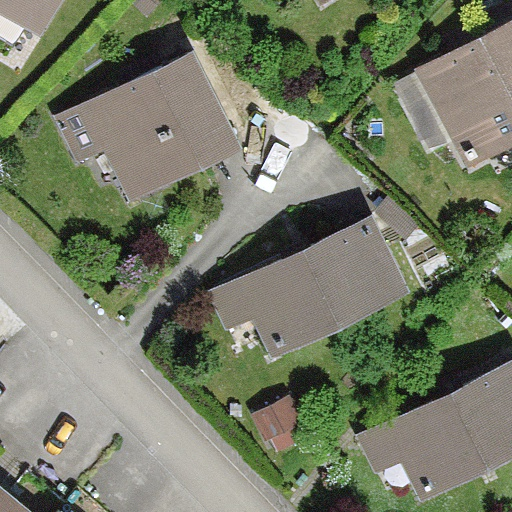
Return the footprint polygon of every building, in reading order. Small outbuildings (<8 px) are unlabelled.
[(62,0),(0,0),(0,7),(40,34),(62,0)] [(320,0),(326,10),(342,0),(320,0)] [(511,13),(400,82),(448,179),(511,143),(511,13)] [(203,44),(54,114),(91,192),(116,180),(125,199),(248,141),(203,44)] [(377,209),(205,290),(241,366),(413,286),(377,209)] [(511,354),(349,434),(388,511),(400,511),(511,457),(511,354)] [(38,511),(0,479),(0,511),(69,511),(67,510),(65,511),(38,511)]
